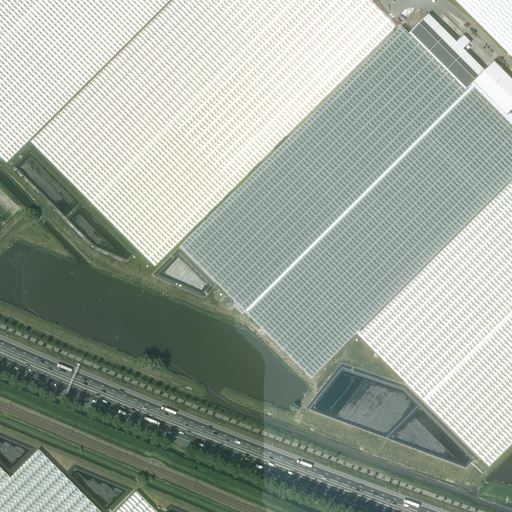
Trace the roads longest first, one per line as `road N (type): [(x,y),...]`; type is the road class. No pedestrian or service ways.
road 1 (motorway): [(428,511),(0,342)]
road 2 (motorway): [(0,359),(384,511)]
